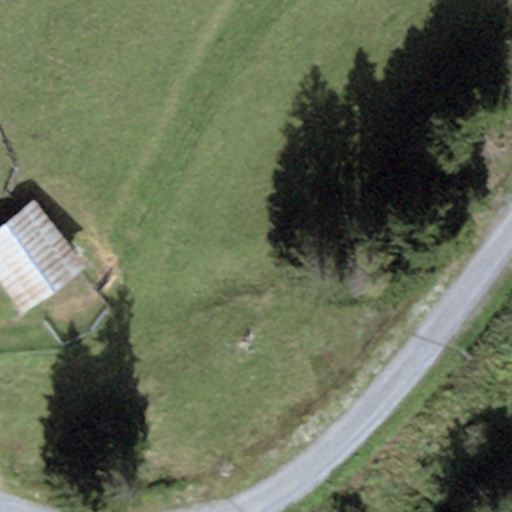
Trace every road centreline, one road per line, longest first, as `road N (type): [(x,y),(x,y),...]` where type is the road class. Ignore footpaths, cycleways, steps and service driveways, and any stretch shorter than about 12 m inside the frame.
road 1 (track): [(0,338),(56,337),(86,315),(219,60),(261,0)]
road 2 (track): [(256,511),(352,430),(511,233)]
